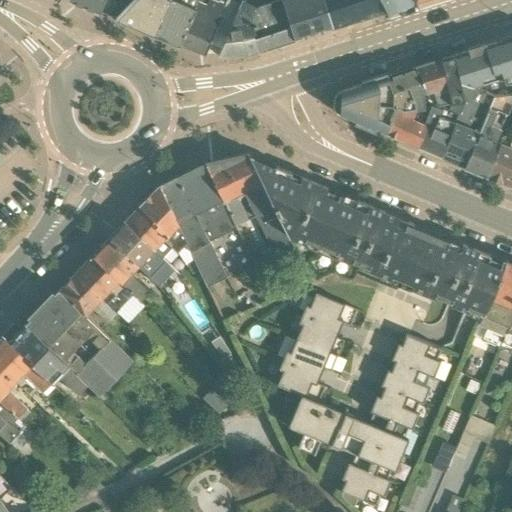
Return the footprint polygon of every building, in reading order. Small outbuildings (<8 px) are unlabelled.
[(106,5),(110,0),(68,0),(68,2),(96,14),(101,2),(106,5)] [(133,29),(147,0),(135,0),(114,21),(133,29)] [(147,0),(133,29),(153,37),(168,0),(147,0)] [(178,48),(179,46),(198,0),(168,0),(153,37),(178,48)] [(204,56),(213,33),(224,7),(217,5),(219,0),(208,0),(206,5),(201,3),(202,0),(205,1),(205,0),(198,0),(179,46),(204,56)] [(213,33),(225,38),(242,0),(228,0),(228,1),(227,0),(224,7),(213,33)] [(255,34),(250,22),(256,7),(259,0),(242,0),(225,38),(217,57),(246,56),(257,52),(252,34),(255,34)] [(257,52),(293,40),(280,0),(277,0),(256,7),(250,22),(255,34),(252,34),(257,52)] [(280,0),(293,40),(331,28),(321,0),(280,0)] [(321,0),(331,28),(358,19),(351,0),(321,0)] [(351,0),(358,19),(384,11),(378,0),(351,0)] [(378,0),(384,11),(415,2),(413,0),(378,0)] [(511,37),(452,56),(459,85),(479,91),(481,84),(510,75),(511,79),(511,37)] [(459,85),(452,56),(433,62),(449,103),(447,109),(457,114),(463,101),(459,85)] [(433,62),(413,68),(424,93),(425,95),(432,93),(436,105),(449,103),(433,62)] [(413,68),(386,77),(392,92),(407,87),(412,98),(413,109),(422,107),(421,93),(424,93),(413,68)] [(392,92),(386,77),(336,93),(335,113),(353,121),(352,125),(373,134),(375,130),(384,134),(396,109),(402,110),(413,109),(412,98),(407,87),(392,92)] [(459,85),(463,101),(457,114),(440,157),(464,167),(492,97),(493,95),(479,91),(459,85)] [(506,116),(511,101),(511,95),(492,97),(464,167),(484,177),(499,142),(495,140),(500,130),(489,126),(496,111),(506,116)] [(416,147),(440,157),(457,114),(447,109),(449,103),(436,105),(416,147)] [(384,134),(416,147),(436,105),(422,107),(413,109),(402,110),(396,108),(396,109),(384,134)] [(511,182),(511,120),(508,130),(505,129),(499,142),(484,177),(510,187),(511,182)] [(292,248),(287,236),(256,169),(247,155),(246,154),(221,160),(239,201),(245,199),(254,217),(274,257),(292,248)] [(385,281),(398,287),(421,232),(410,227),(411,226),(309,183),(272,168),(247,155),(256,169),(287,236),(303,243),(302,245),(313,250),(315,248),(321,250),(320,253),(331,258),(332,255),(350,263),(351,261),(364,266),(363,270),(386,279),(385,281)] [(233,227),(248,221),(239,201),(221,160),(204,164),(233,227)] [(235,230),(233,227),(204,164),(181,176),(209,242),(235,230)] [(226,278),(209,242),(181,176),(158,187),(192,260),(206,288),(226,278)] [(192,260),(158,187),(157,186),(139,205),(139,206),(152,218),(148,222),(164,239),(163,241),(171,249),(175,253),(183,266),(192,260)] [(245,199),(239,201),(248,221),(254,217),(245,199)] [(152,218),(139,206),(123,223),(162,259),(171,249),(163,241),(164,239),(148,222),(152,218)] [(162,259),(123,223),(108,239),(137,268),(149,279),(165,262),(162,259)] [(410,289),(433,235),(411,226),(410,227),(421,232),(398,287),(408,291),(409,288),(410,289)] [(457,251),(459,246),(460,244),(448,239),(447,241),(443,239),(433,235),(410,289),(420,293),(440,245),(457,251)] [(137,268),(108,239),(91,256),(118,282),(140,303),(143,300),(149,305),(155,299),(130,275),(137,268)] [(479,319),(503,262),(500,261),(499,262),(459,246),(457,251),(440,245),(420,293),(433,298),(434,296),(448,302),(447,303),(465,311),(464,312),(479,319)] [(118,282),(91,256),(73,275),(115,314),(119,310),(110,301),(115,296),(110,291),(118,282)] [(500,343),(511,315),(511,265),(503,262),(479,319),(472,336),(498,348),(500,343)] [(115,314),(73,275),(58,291),(85,317),(91,311),(106,324),(115,314)] [(85,317),(58,291),(41,308),(79,344),(85,338),(98,348),(108,338),(85,317)] [(405,334),(401,345),(396,343),(389,358),(394,360),(389,371),(386,369),(379,385),(383,387),(378,397),(375,395),(368,410),(372,412),(367,423),(316,402),(323,386),(315,383),(321,367),(329,371),(342,340),(334,337),(341,322),(348,325),(355,309),(314,292),(308,307),(304,305),(297,322),(301,324),(289,353),(285,351),(277,369),(281,370),(275,384),(287,389),(283,398),(296,404),(287,425),(303,431),(296,447),(312,453),(319,438),(355,453),(351,464),(347,462),(341,478),(344,479),(340,490),(374,505),(379,494),(382,495),(388,480),(385,478),(390,468),(393,470),(401,452),(407,454),(415,435),(405,431),(407,427),(410,428),(417,413),(413,411),(417,401),(421,403),(427,387),(424,386),(429,374),(432,376),(438,361),(435,359),(439,349),(438,348),(416,339),(405,334)] [(465,311),(447,303),(439,320),(437,323),(435,325),(432,326),(429,326),(426,326),(424,325),(421,324),(416,339),(438,348),(450,344),(464,312),(465,311)] [(72,351),(79,344),(41,308),(24,326),(73,373),(84,363),(72,351)] [(511,315),(500,343),(511,348),(511,315)] [(73,373),(24,326),(8,343),(51,385),(58,378),(77,397),(86,386),(73,373)] [(54,388),(51,385),(8,343),(2,337),(0,338),(0,369),(14,382),(21,374),(41,394),(43,393),(46,396),(54,388)] [(221,359),(228,354),(218,337),(209,342),(221,359)] [(108,338),(98,348),(84,363),(73,373),(86,386),(102,401),(107,397),(103,392),(132,361),(108,338)] [(6,390),(14,382),(0,369),(0,403),(20,422),(30,413),(6,390)] [(229,404),(214,387),(201,400),(217,416),(229,404)] [(34,435),(20,422),(0,403),(0,436),(17,452),(34,435)] [(440,430),(451,435),(459,415),(449,411),(440,430)] [(455,449),(453,456),(463,460),(472,439),(487,445),(494,427),(469,417),(455,449)] [(432,466),(445,472),(453,456),(455,449),(442,443),(432,466)] [(0,496),(10,486),(0,477),(0,496)] [(72,490),(82,499),(93,489),(82,479),(72,490)] [(400,506),(413,511),(423,488),(410,482),(400,506)] [(0,511),(21,511),(31,505),(10,486),(0,496),(0,511)]
